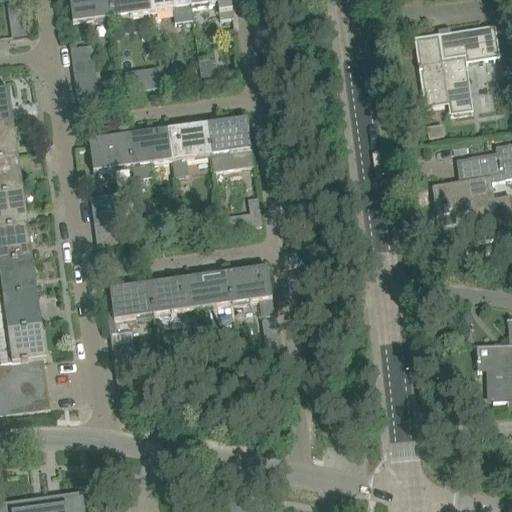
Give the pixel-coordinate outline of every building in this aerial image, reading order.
[(69,0),(73,29),(93,26),(114,23),(110,0),(69,0)] [(110,0),(114,23),(153,17),(150,0),(110,0)] [(194,25),(192,12),(190,0),(150,0),(153,17),(173,15),(175,27),(194,25)] [(234,22),(232,6),(230,0),(190,0),(192,12),(218,8),(220,24),(234,22)] [(26,24),(11,26),(13,41),(28,39),(26,24)] [(439,40),(415,43),(422,92),(438,90),(441,106),(453,104),(455,119),(473,116),(466,67),(484,65),(500,62),(495,32),(482,34),(481,34),(479,34),(452,38),(439,40)] [(92,50),(71,53),(72,66),(94,63),(92,50)] [(74,78),(96,75),(94,63),(72,66),(74,78)] [(160,73),(144,76),(146,94),(163,92),(160,73)] [(96,75),(74,78),(76,90),(97,88),(96,75)] [(97,88),(76,90),(77,103),(99,100),(97,88)] [(0,128),(14,127),(14,126),(13,127),(11,110),(9,94),(10,94),(9,93),(0,94),(0,128)] [(248,123),(208,129),(212,160),(212,161),(212,162),(214,175),(253,169),(253,171),(254,171),(252,155),(248,123)] [(0,163),(19,161),(19,160),(18,160),(16,144),(13,128),(14,128),(14,127),(0,128),(0,163)] [(208,129),(169,134),(173,166),(175,181),(188,179),(186,164),(195,163),(212,161),(212,160),(208,129)] [(442,130),(428,132),(430,142),(444,140),(442,130)] [(159,136),(129,140),(134,171),(133,172),(134,173),(135,184),(154,182),(152,169),(173,166),(169,134),(168,134),(159,136)] [(129,140),(89,145),(94,177),(116,174),(133,172),(134,171),(129,140)] [(460,186),(432,190),(436,215),(437,214),(444,213),(444,216),(451,214),(451,212),(477,208),(482,244),(482,245),(511,240),(511,206),(511,200),(495,202),(492,187),(511,183),(511,148),(496,151),(497,157),(475,161),(475,162),(478,183),(460,186)] [(0,163),(0,197),(24,194),(23,194),(20,178),(18,161),(19,161),(0,163)] [(24,194),(0,197),(0,231),(28,228),(28,227),(27,228),(25,211),(23,195),(24,195),(24,194)] [(113,199),(91,202),(93,214),(114,212),(113,199)] [(114,212),(93,214),(94,227),(116,224),(114,212)] [(242,225),(234,226),(235,234),(262,230),(260,217),(241,220),(242,225)] [(116,224),(94,227),(96,239),(118,236),(116,224)] [(205,227),(195,229),(196,240),(207,238),(205,227)] [(0,266),(33,262),(33,261),(32,261),(30,245),(27,229),(28,229),(28,228),(0,231),(0,266)] [(118,236),(96,239),(98,252),(119,249),(118,236)] [(0,270),(2,285),(0,285),(0,300),(4,300),(38,295),(37,295),(34,279),(32,262),(33,262),(0,266),(0,270)] [(259,273),(229,277),(233,309),(251,307),(260,305),(262,321),(275,319),(273,304),(269,272),(268,272),(259,273)] [(190,283),(189,283),(194,315),(212,312),(221,331),(235,324),(233,310),(233,309),(229,277),(199,282),(190,283)] [(189,283),(150,288),(154,320),(172,318),(194,315),(189,283)] [(113,315),(107,316),(110,340),(112,339),(111,339),(117,338),(115,325),(137,322),(154,320),(150,288),(111,294),(110,294),(113,315)] [(4,300),(0,300),(0,334),(9,333),(42,329),(42,328),(41,329),(39,312),(37,296),(38,296),(38,295),(4,300)] [(275,324),(263,326),(265,338),(277,336),(275,324)] [(509,350),(477,351),(478,376),(492,375),(493,407),(508,406),(511,406),(511,324),(510,325),(510,326),(511,350),(509,350)] [(9,333),(0,334),(0,363),(1,369),(13,367),(13,368),(14,368),(19,367),(22,367),(22,368),(29,367),(28,366),(44,364),(47,363),(47,362),(46,362),(44,346),(42,330),(42,329),(9,333)] [(113,349),(112,349),(114,363),(136,360),(134,347),(113,350),(113,349)] [(136,360),(114,363),(116,375),(137,372),(136,360)] [(22,367),(19,367),(20,380),(45,376),(44,365),(44,364),(28,366),(29,367),(22,368),(22,367)] [(1,369),(0,369),(0,382),(20,380),(19,367),(14,368),(13,368),(13,367),(1,369)] [(137,372),(116,375),(117,388),(139,384),(137,372)] [(45,376),(20,380),(22,392),(47,388),(45,376)] [(20,380),(0,382),(0,394),(22,392),(20,380)] [(139,384),(117,388),(119,399),(119,400),(123,400),(141,397),(139,384)] [(47,388),(22,392),(24,404),(49,401),(47,388)] [(22,392),(0,394),(0,407),(24,404),(22,392)] [(49,401),(24,404),(26,417),(51,413),(49,401)] [(24,404),(0,407),(0,416),(1,420),(26,417),(24,404)] [(0,511),(85,511),(83,497),(61,500),(62,511),(52,511),(35,511),(35,503),(14,506),(0,508),(0,511)]
